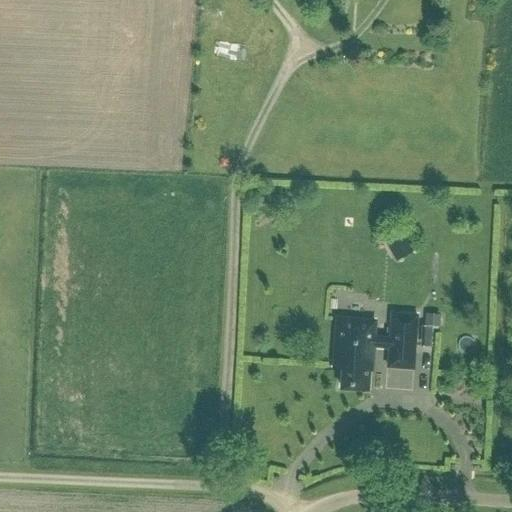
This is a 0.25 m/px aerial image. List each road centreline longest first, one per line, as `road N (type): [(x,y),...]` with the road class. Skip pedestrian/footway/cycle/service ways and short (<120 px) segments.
road 1 (track): [(236,486),(223,462),(236,183),(296,53),(271,0)]
road 2 (track): [(291,511),(283,501),(227,484),(0,473)]
road 3 (unclassified): [(511,500),(362,494),(310,511)]
